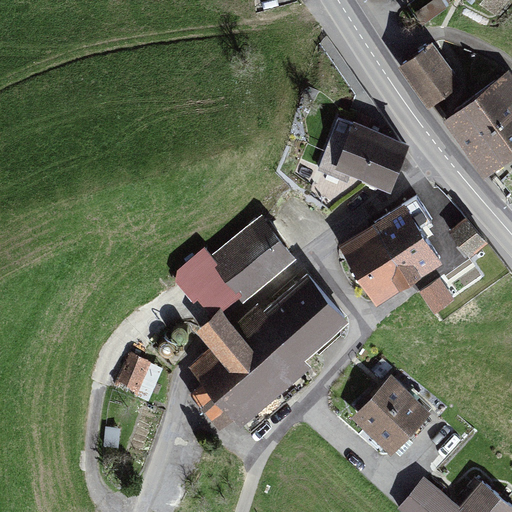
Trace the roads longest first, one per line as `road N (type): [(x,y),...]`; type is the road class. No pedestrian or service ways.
road 1 (track): [(262,460),(369,325),(312,256),(448,160)]
road 2 (tertiary): [(511,234),(448,160),(339,0)]
road 3 (track): [(312,256),(188,352),(177,414)]
road 4 (track): [(138,511),(177,414),(262,460)]
